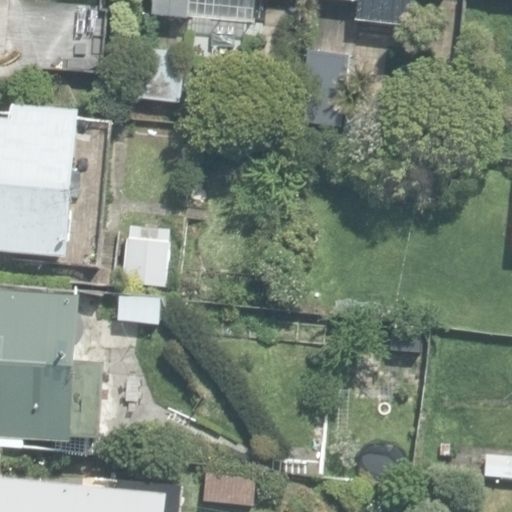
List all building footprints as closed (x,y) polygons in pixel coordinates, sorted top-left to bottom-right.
[(157,0),(156,11),(190,15),(191,0),(272,0),(282,1),(282,0),(157,0)] [(361,8),(394,12),(395,0),(337,0),(362,3),(361,8)] [(142,99),(182,104),(187,57),(149,51),(142,99)] [(303,124),(345,129),(353,60),(311,53),(303,124)] [(0,119),(0,251),(70,259),(86,110),(15,103),(13,121),(0,119)] [(0,446),(90,453),(92,439),(108,439),(111,364),(87,361),(88,339),(91,336),(92,331),(93,326),(91,322),(88,318),(89,296),(0,288),(0,446)] [(119,323),(163,327),(165,302),(122,297),(119,323)] [(442,454),(451,454),(454,442),(442,442),(442,454)] [(186,511),(189,489),(118,483),(118,490),(0,477),(0,473),(2,473),(4,447),(0,446),(0,511),(186,511)] [(486,476),(511,477),(511,458),(487,457),(486,476)] [(205,504),(256,510),(260,481),(208,476),(205,504)]
